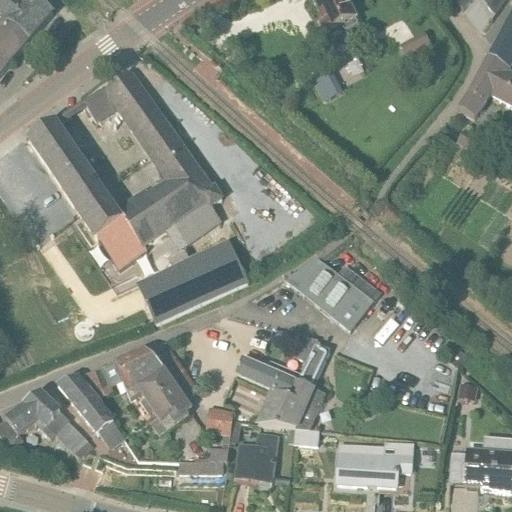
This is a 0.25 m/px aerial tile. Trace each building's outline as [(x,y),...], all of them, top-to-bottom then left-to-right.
[(10,27),(29,44),(53,17),(33,0),(30,0),(30,1),(29,0),(2,0),(0,3),(0,17),(1,19),(8,27),(10,27)] [(361,33),(358,27),(344,0),(317,0),(312,2),(323,23),(317,26),(328,49),(361,33)] [(471,4),(468,0),(453,0),(462,13),(463,12),(463,11),(471,4)] [(492,24),(508,1),(507,0),(506,0),(492,0),(486,7),(493,17),(490,22),(492,24)] [(10,27),(8,27),(1,19),(0,19),(0,77),(29,44),(10,27)] [(511,23),(501,45),(499,44),(489,63),(510,74),(511,69),(511,23)] [(424,36),(401,48),(408,60),(430,48),(424,36)] [(511,79),(508,77),(510,74),(489,63),(469,98),(459,113),(475,122),(480,112),(488,98),(511,110),(511,79)] [(119,224),(96,189),(71,206),(90,233),(97,243),(115,270),(127,289),(132,286),(186,248),(178,235),(213,211),(217,217),(226,210),(214,192),(210,194),(131,78),(84,108),(96,125),(118,110),(172,188),(119,224)] [(71,206),(96,189),(54,128),(29,144),(71,206)] [(482,162),(491,148),(466,133),(457,147),(482,162)] [(156,328),(249,286),(231,245),(136,288),(155,329),(156,328)] [(346,270),(339,279),(318,263),(284,283),(350,336),(373,306),(374,306),(381,298),(346,270)] [(317,345),(304,341),(294,360),(306,366),(316,347),(317,345)] [(303,414),(316,419),(325,399),(312,393),(330,353),(316,347),(306,366),(300,378),(289,403),(273,395),(258,429),(289,432),(295,433),(297,433),(303,414)] [(457,371),(458,370),(467,359),(457,350),(447,362),(457,371)] [(136,391),(163,373),(146,354),(104,371),(80,381),(97,403),(114,396),(112,390),(123,386),(131,406),(142,399),(136,391)] [(269,364),(266,373),(242,362),(236,379),(273,395),(289,403),(300,378),(269,364)] [(149,409),(175,391),(163,373),(136,391),(142,399),(149,409)] [(97,403),(80,381),(78,382),(58,388),(97,439),(114,427),(97,403)] [(460,387),(458,401),(476,404),(478,389),(460,387)] [(187,416),(191,413),(175,391),(149,409),(163,428),(178,418),(182,424),(189,419),(187,416)] [(57,439),(70,426),(40,397),(24,409),(6,424),(0,428),(0,439),(11,454),(23,445),(19,439),(35,428),(51,443),(57,439)] [(231,440),(233,426),(234,416),(209,412),(205,437),(224,439),(231,440)] [(57,439),(71,454),(74,458),(88,444),(70,426),(57,439)] [(240,427),(233,426),(231,440),(230,445),(238,446),(240,427)] [(297,433),(295,433),(293,446),(293,447),(318,449),(319,435),(310,434),(297,433)] [(236,481),(270,485),(276,441),(258,438),(256,451),(240,449),(236,481)] [(337,488),(367,490),(367,487),(377,487),(377,491),(396,492),(397,475),(410,476),(411,462),(386,460),(387,453),(340,450),(337,488)] [(227,467),(229,454),(209,451),(207,462),(196,462),(196,466),(224,467),(227,467)] [(511,457),(468,454),(467,456),(452,454),(450,484),(465,485),(465,489),(490,492),(489,499),(511,501),(511,490),(511,457)] [(224,467),(196,466),(179,466),(179,477),(223,478),(224,467)]
